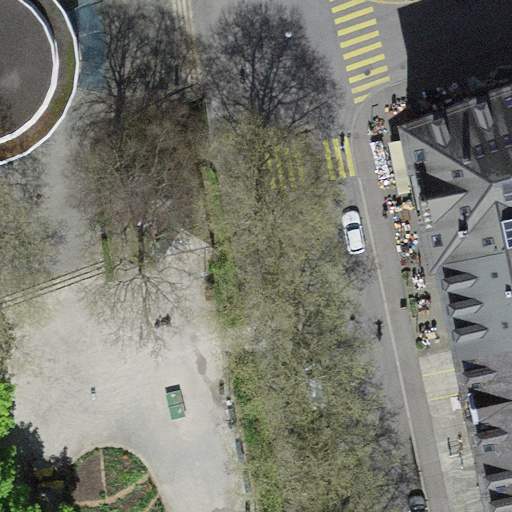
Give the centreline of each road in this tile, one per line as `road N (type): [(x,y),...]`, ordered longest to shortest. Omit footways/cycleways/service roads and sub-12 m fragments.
road 1 (residential): [(294,64),(380,511)]
road 2 (residential): [(489,0),(294,64)]
